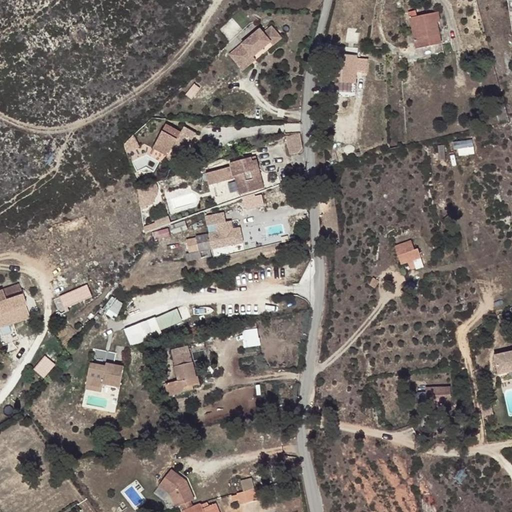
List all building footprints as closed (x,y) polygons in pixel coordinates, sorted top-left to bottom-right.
[(416,11),(408,13),(416,50),(442,44),(438,23),(441,22),(439,12),(417,17),(416,11)] [(274,31),(272,24),(262,28),(264,33),(274,31)] [(256,31),(225,53),(239,69),(250,60),(267,46),(256,31)] [(331,60),(330,79),(345,79),(345,90),(355,91),(356,71),(352,70),(353,61),(331,60)] [(345,79),(330,79),(329,89),(345,90),(345,79)] [(197,90),(192,86),(181,96),(186,101),(197,90)] [(170,126),(159,141),(170,150),(167,156),(172,160),(179,151),(180,152),(189,138),(188,137),(185,135),(177,128),(176,130),(170,126)] [(299,132),(285,137),(287,155),(296,154),(300,149),(300,140),(299,132)] [(134,137),(125,146),(127,153),(140,147),(134,137)] [(193,141),(189,138),(180,152),(183,154),(193,141)] [(170,150),(159,141),(155,146),(167,156),(170,150)] [(264,188),(258,171),(254,161),(252,162),(251,160),(249,159),(244,161),(246,164),(230,170),(205,179),(209,189),(234,181),(239,196),(264,188)] [(222,221),(219,214),(206,217),(208,225),(222,221)] [(233,247),(230,233),(185,242),(188,256),(233,247)] [(396,244),(401,265),(409,263),(410,270),(424,266),(419,246),(415,247),(413,240),(396,244)] [(88,283),(58,296),(64,309),(93,296),(88,283)] [(0,290),(0,314),(27,306),(23,294),(6,299),(2,289),(0,290)] [(179,319),(174,305),(150,314),(155,327),(179,319)] [(241,330),(243,347),(260,345),(258,328),(241,330)] [(511,341),(489,345),(492,364),(511,360),(511,341)] [(188,389),(199,387),(203,385),(201,376),(197,377),(190,347),(183,349),(184,353),(171,356),(178,382),(165,385),(168,399),(190,394),(188,389)] [(46,354),(34,368),(44,377),(57,363),(46,354)] [(90,363),(86,386),(102,389),(103,385),(120,388),(124,366),(106,363),(106,366),(90,363)] [(435,388),(437,402),(446,401),(447,395),(453,394),(452,386),(435,388)] [(255,489),(237,494),(239,504),(257,500),(255,489)] [(218,511),(216,503),(207,506),(207,505),(202,506),(202,504),(181,511),(218,511)]
